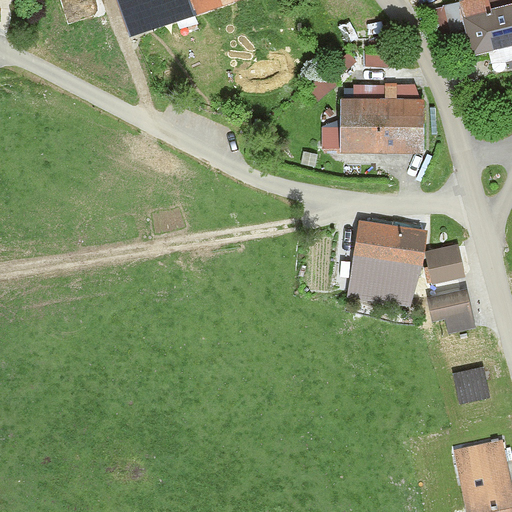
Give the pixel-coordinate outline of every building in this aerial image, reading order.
[(112,0),(125,35),(223,0),(112,0)] [(511,0),(483,7),(481,0),(450,0),(451,3),(430,6),(436,40),(459,36),(463,53),(496,46),(500,62),(511,58),(511,0)] [(359,65),(390,65),(390,48),(359,48),(359,65)] [(353,59),(344,50),(325,67),(333,77),(353,59)] [(323,69),(302,86),(311,99),(333,82),(323,69)] [(317,148),(331,149),(331,150),(419,151),(419,97),(391,97),(392,79),(353,79),(353,96),(331,96),(331,122),(318,121),(317,148)] [(346,260),(417,266),(420,224),(350,218),(346,260)] [(429,283),(464,275),(457,244),(422,252),(429,283)] [(427,316),(440,313),(447,334),(472,326),(461,288),(422,298),(427,316)] [(458,404),(489,397),(482,363),(450,370),(458,404)] [(455,511),(511,511),(502,438),(447,445),(455,511)]
